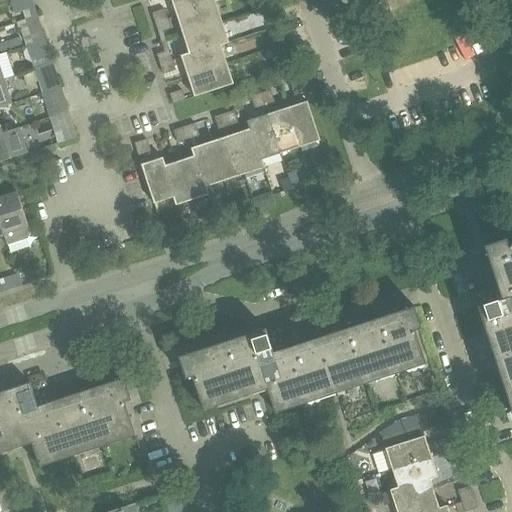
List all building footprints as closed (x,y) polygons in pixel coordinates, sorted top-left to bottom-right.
[(171,0),(177,16),(216,4),(214,0),(171,0)] [(177,16),(184,36),(223,23),(216,4),(177,16)] [(19,23),(20,24),(38,18),(34,8),(23,11),(26,21),(19,23)] [(165,10),(152,14),(156,24),(168,20),(165,10)] [(156,24),(159,33),(171,29),(168,20),(156,24)] [(221,45),(221,46),(229,43),(223,23),(184,36),(190,54),(190,55),(221,45)] [(27,47),(27,48),(45,42),(42,32),(31,35),(34,44),(27,47)] [(227,64),(221,46),(221,45),(190,55),(190,54),(182,57),(188,77),(227,64)] [(169,51),(157,55),(160,65),(173,61),(169,51)] [(35,71),(53,66),(50,55),(39,59),(42,68),(35,71)] [(160,65),(163,75),(176,71),(173,61),(160,65)] [(234,85),(227,64),(188,77),(195,98),(234,85)] [(42,95),(43,95),(61,90),(57,79),(47,83),(50,92),(42,95)] [(0,109),(12,106),(4,81),(0,82),(0,109)] [(301,81),(291,84),(295,96),(305,93),(301,81)] [(182,91),(170,95),(173,105),(186,101),(182,91)] [(275,103),(271,91),(261,94),(265,106),(275,103)] [(255,109),(265,106),(261,94),(251,97),(255,109)] [(308,102),(287,109),(300,148),(321,141),(308,102)] [(50,119),(68,114),(65,103),(54,107),(57,116),(50,119)] [(300,148),(287,109),(268,115),(281,154),(300,148)] [(239,124),(235,111),(225,114),(229,127),(239,124)] [(229,127),(225,114),(215,118),(219,130),(229,127)] [(281,154),(268,115),(248,122),(250,130),(251,130),(261,161),(262,160),(281,154)] [(200,136),(196,124),(185,128),(189,140),(200,136)] [(58,143),(59,144),(77,138),(73,128),(62,131),(65,141),(58,143)] [(178,143),(189,140),(185,128),(174,131),(178,143)] [(3,135),(0,135),(0,162),(27,154),(20,129),(3,135)] [(251,130),(250,130),(232,136),(245,175),(265,168),(262,160),(261,161),(251,130)] [(232,136),(212,142),(225,181),(245,175),(232,136)] [(149,153),(145,141),(135,144),(139,156),(149,153)] [(206,188),(207,187),(225,181),(212,142),(192,149),(195,157),(196,157),(206,188)] [(195,157),(176,163),(183,183),(171,186),(175,198),(174,198),(177,206),(209,195),(207,187),(206,188),(196,157),(195,157)] [(155,205),(174,198),(175,198),(171,186),(183,183),(176,163),(166,166),(163,158),(142,166),(155,205)] [(31,234),(29,227),(17,193),(0,199),(0,222),(4,235),(7,244),(7,246),(28,240),(31,234)] [(511,246),(509,247),(507,241),(486,247),(499,285),(474,293),(471,294),(476,309),(480,308),(511,408),(511,246)] [(41,268),(27,272),(18,275),(18,274),(17,275),(17,276),(20,286),(44,278),(41,268)] [(17,276),(4,280),(0,281),(0,292),(7,291),(20,286),(17,276)] [(416,308),(290,349),(282,324),(281,321),(265,326),(266,330),(180,358),(187,379),(194,377),(205,410),(269,389),(276,413),(427,364),(416,331),(423,329),(416,308)] [(54,402),(46,379),(45,375),(29,380),(30,384),(0,393),(0,454),(33,443),(41,468),(42,467),(42,466),(134,436),(134,437),(136,436),(125,402),(131,400),(125,379),(54,402)] [(443,410),(419,418),(423,432),(447,424),(443,410)] [(392,470),(431,457),(425,437),(386,449),(392,470)] [(442,443),(446,454),(458,450),(455,439),(442,443)] [(450,465),(462,460),(458,450),(446,454),(450,465)] [(414,497),(434,490),(430,480),(438,477),(431,457),(392,470),(398,488),(399,489),(410,485),(414,497)] [(399,489),(398,488),(390,491),(397,511),(433,511),(440,510),(439,509),(434,490),(414,497),(410,485),(399,489)] [(458,491),(462,501),(474,497),(470,487),(458,491)] [(474,497),(462,501),(465,511),(466,511),(477,508),(474,497)]
